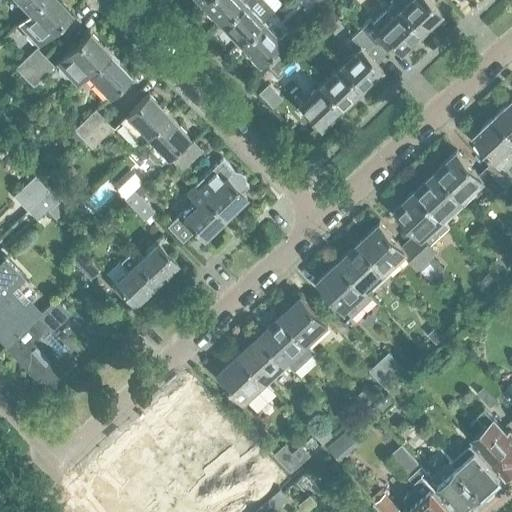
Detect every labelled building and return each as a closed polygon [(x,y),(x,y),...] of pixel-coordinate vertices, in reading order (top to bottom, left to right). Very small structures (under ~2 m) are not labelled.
[(60,0),(40,0),(30,10),(17,22),(37,42),(50,31),(71,11),(60,0)] [(20,0),(30,10),(40,0),(20,0)] [(201,0),(220,21),(241,0),(201,0)] [(263,18),(245,0),(241,0),(220,21),(239,41),(263,18)] [(391,0),(393,2),(420,32),(441,12),(429,0),(391,0)] [(420,32),(393,2),(372,22),(369,18),(360,27),(361,27),(386,54),(394,46),(400,51),(420,32)] [(283,39),(263,18),(239,41),(259,61),(283,39)] [(386,54),(361,27),(345,42),(353,50),(339,63),(361,87),(382,68),(377,62),(386,54)] [(89,72),(110,52),(90,31),(56,63),(58,65),(58,69),(64,76),(68,76),(76,85),(89,72)] [(24,75),(45,55),(36,46),(15,66),(24,75)] [(269,65),(270,66),(277,73),(291,60),(283,51),(269,65)] [(130,73),(110,52),(89,72),(109,93),(130,73)] [(45,55),(24,75),(33,84),(54,64),(45,55)] [(339,63),(318,83),(341,107),(361,87),(339,63)] [(341,107),(318,83),(298,102),(320,126),(341,107)] [(140,141),(168,114),(148,92),(127,112),(128,113),(120,120),(140,141)] [(511,97),(496,112),(511,129),(511,97)] [(83,137),(104,117),(95,109),(74,128),(76,130),(70,135),(77,143),(83,137)] [(511,129),(496,112),(472,135),(494,158),(486,166),(505,186),(511,180),(511,176),(506,170),(511,163),(511,129)] [(168,114),(140,141),(149,150),(148,154),(154,161),(161,162),(189,135),(168,114)] [(112,126),(104,117),(83,137),(92,146),(112,126)] [(173,160),(181,169),(202,149),(193,140),(173,160)] [(456,150),(435,170),(463,199),(482,181),(495,196),(505,186),(486,166),(478,173),(456,150)] [(223,157),(199,179),(230,211),(246,195),(242,190),(248,184),(246,182),(246,180),(246,179),(245,176),(245,174),(244,173),(243,172),(242,171),(239,170),(238,169),(234,169),(223,157)] [(435,170),(415,188),(443,217),(463,199),(435,170)] [(25,206),(46,186),(34,174),(13,194),(25,206)] [(230,211),(199,179),(187,192),(194,199),(177,215),(191,230),(195,227),(204,236),(230,211)] [(143,180),(134,188),(140,195),(149,186),(143,180)] [(58,199),(46,186),(25,206),(37,219),(58,199)] [(140,195),(134,188),(125,197),(145,218),(153,209),(140,195)] [(443,217),(415,188),(395,207),(417,230),(409,237),(428,258),(433,254),(433,245),(430,242),(450,225),(443,217)] [(56,218),(65,209),(58,201),(48,210),(56,218)] [(380,221),(358,242),(385,271),(404,253),(418,268),(428,258),(409,237),(401,244),(380,221)] [(136,260),(156,281),(177,260),(157,240),(136,260)] [(385,271),(358,242),(339,260),(366,289),(385,271)] [(84,271),(93,262),(79,248),(70,257),(84,271)] [(156,281),(136,260),(129,252),(120,260),(128,268),(115,280),(135,301),(156,281)] [(0,339),(5,344),(41,311),(29,298),(24,302),(12,289),(24,277),(5,257),(0,261),(0,339)] [(366,289),(339,260),(318,279),(352,316),(373,297),(366,289)] [(99,269),(93,262),(84,271),(90,278),(99,269)] [(90,278),(84,271),(74,279),(94,300),(102,292),(90,278)] [(280,313),(307,342),(328,323),(301,294),(280,313)] [(56,296),(41,311),(5,344),(45,386),(75,357),(63,345),(59,349),(45,335),(70,311),(56,296)] [(260,332),(286,362),(287,361),(315,351),(307,342),(280,313),(260,332)] [(437,343),(447,334),(438,323),(428,332),(437,343)] [(260,332),(239,351),(266,380),(286,362),(260,332)] [(455,353),(447,344),(439,351),(447,360),(455,353)] [(266,380),(239,351),(218,371),(245,400),(247,398),(256,408),(274,390),(266,381),(266,380)] [(379,360),(395,377),(405,368),(389,351),(379,360)] [(395,377),(379,360),(370,369),(386,386),(395,377)] [(511,382),(503,391),(511,399),(511,382)] [(376,397),(366,386),(356,395),(366,406),(376,397)] [(388,393),(372,407),(379,414),(395,400),(388,393)] [(170,448),(190,469),(201,458),(206,464),(244,429),(219,403),(209,411),(192,394),(165,420),(181,437),(170,448)] [(354,415),(345,405),(335,414),(344,424),(354,415)] [(472,437),(476,441),(504,472),(507,476),(511,476),(511,431),(511,430),(505,430),(484,407),(477,414),(487,424),(472,437)] [(323,442),(334,434),(325,423),(314,431),(323,442)] [(350,427),(329,446),(339,459),(361,440),(350,427)] [(173,476),(183,487),(196,475),(190,469),(170,448),(159,458),(142,441),(115,467),(147,501),(173,476)] [(504,472),(476,441),(471,445),(470,444),(452,461),(457,465),(482,493),(489,495),(495,490),(494,483),(500,477),(500,476),(504,472)] [(293,451),(285,443),(275,452),(291,470),(310,453),(301,443),(293,451)] [(461,511),(463,511),(434,478),(428,470),(427,471),(405,446),(394,455),(413,477),(412,478),(414,481),(402,492),(406,498),(418,511),(461,511)] [(337,468),(329,458),(316,468),(324,478),(337,468)] [(482,493),(457,465),(451,471),(446,466),(434,478),(463,511),(469,511),(476,506),(475,499),(482,493)] [(263,504),(270,511),(272,511),(289,497),(281,488),(263,504)] [(100,501),(89,491),(70,509),(72,511),(136,511),(120,495),(110,504),(104,497),(100,501)] [(310,493),(299,503),(306,511),(317,502),(310,493)] [(376,502),(385,511),(396,511),(399,509),(385,494),(376,502)]
